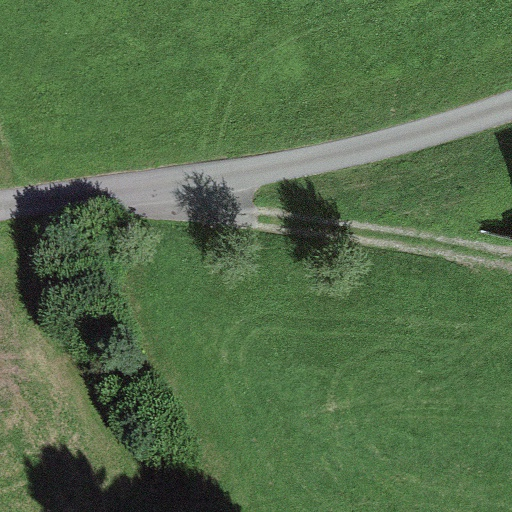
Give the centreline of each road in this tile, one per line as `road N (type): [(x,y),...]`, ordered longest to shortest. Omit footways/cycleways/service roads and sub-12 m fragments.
road 1 (unclassified): [(0,206),(327,157),(511,105)]
road 2 (track): [(177,182),(232,211),(268,219),(511,256)]
